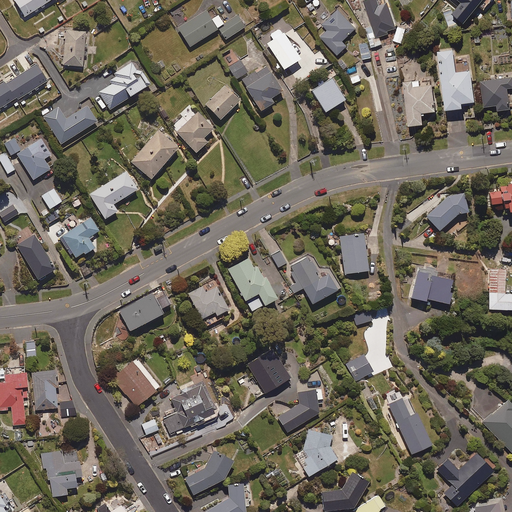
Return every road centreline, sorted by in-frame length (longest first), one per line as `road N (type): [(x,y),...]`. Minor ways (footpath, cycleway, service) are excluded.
road 1 (tertiary): [(511,151),(313,183),(65,309)]
road 2 (residential): [(65,309),(89,389),(139,467)]
road 3 (residential): [(139,467),(229,428),(290,383)]
